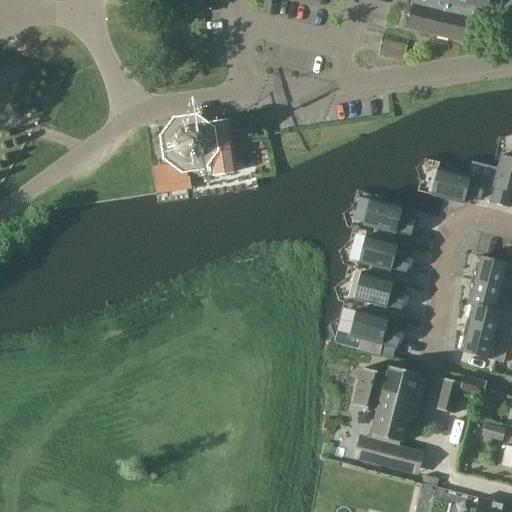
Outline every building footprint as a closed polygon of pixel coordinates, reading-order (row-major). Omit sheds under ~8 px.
[(414,0),(411,13),(407,15),(410,19),(407,29),(466,43),(468,33),(472,31),(470,28),(475,7),(489,10),(491,0),(414,0)] [(404,63),(410,39),(384,33),(378,57),(404,63)] [(196,128),(194,126),(180,129),(171,140),(174,154),(185,163),(187,162),(185,165),(187,176),(191,179),(237,173),(229,121),(206,125),(206,126),(196,128)] [(499,169),(495,186),(491,202),(490,204),(510,209),(511,201),(511,158),(503,156),(499,169)] [(482,199),(491,202),(495,186),(486,184),(486,181),(439,169),(432,193),(432,195),(445,199),(467,204),(469,198),(481,201),(482,199)] [(375,228),(373,238),(394,243),(397,234),(411,238),(416,218),(404,215),(406,208),(385,203),(371,199),(367,212),(364,225),(375,228)] [(401,245),(394,243),(373,238),(366,236),(359,262),(371,265),(368,275),(390,281),(392,271),(407,275),(412,255),(400,252),(401,245)] [(475,272),(473,280),(511,290),(511,264),(480,256),(476,272),(475,272)] [(366,302),(364,312),(385,318),(387,308),(402,312),(407,292),(395,289),(397,282),(390,281),(368,275),(361,274),(355,299),(366,302)] [(511,314),(511,311),(511,290),(473,280),(471,289),(472,289),(468,305),(473,306),(511,316),(511,314)] [(466,328),(510,340),(511,332),(511,316),(473,306),(470,320),(468,320),(466,328)] [(392,320),(385,318),(364,312),(357,310),(352,328),(350,336),(357,338),(354,350),(380,356),(383,345),(398,349),(403,329),(390,326),(392,320)] [(504,364),(510,340),(466,328),(464,337),(465,337),(461,353),(504,364)] [(387,374),(364,368),(354,405),(378,411),(371,434),(384,438),(383,444),(380,443),(375,462),(399,468),(404,449),(398,447),(399,441),(404,443),(410,418),(417,419),(427,380),(420,378),(421,374),(390,366),(387,374)] [(462,390),(484,396),(487,383),(465,377),(462,390)] [(462,385),(445,380),(437,409),(455,414),(462,385)] [(507,430),(485,424),(482,437),(503,443),(507,430)] [(511,468),(511,447),(507,446),(502,466),(511,468),(511,469),(511,468)] [(511,511),(511,506),(480,498),(476,511),(511,511)]
